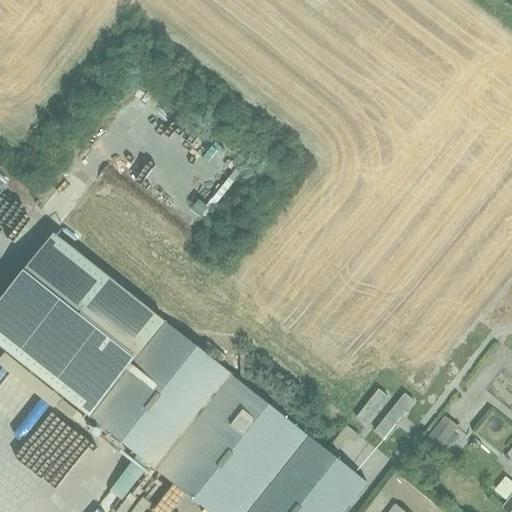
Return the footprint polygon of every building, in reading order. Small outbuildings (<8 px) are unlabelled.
[(211,144),(203,152),(217,165),(224,157),(211,144)] [(49,232),(0,293),(0,341),(96,418),(209,511),(343,511),(366,483),(168,325),(49,232)] [(381,391),(357,418),(367,426),(391,399),(381,391)] [(407,395),(376,433),(385,440),(415,402),(407,395)] [(445,417),(425,442),(438,452),(458,427),(445,417)] [(131,456),(103,492),(116,502),(144,466),(131,456)] [(500,499),(511,486),(511,484),(501,474),(488,487),(500,499)]
